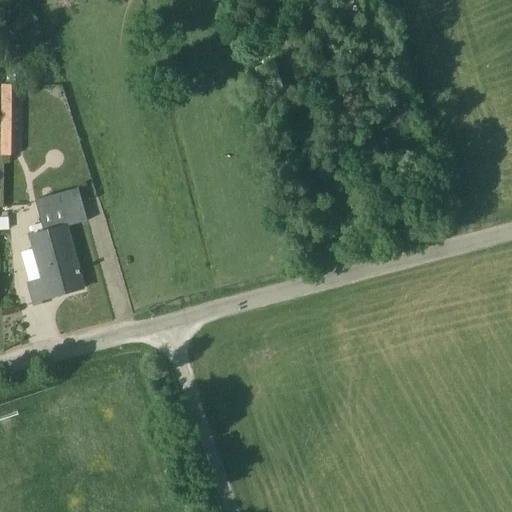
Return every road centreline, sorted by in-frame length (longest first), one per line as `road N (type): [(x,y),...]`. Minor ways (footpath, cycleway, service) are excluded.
road 1 (unclassified): [(511,231),(166,324)]
road 2 (unclassified): [(166,324),(230,511)]
road 3 (unclassified): [(166,324),(0,368)]
